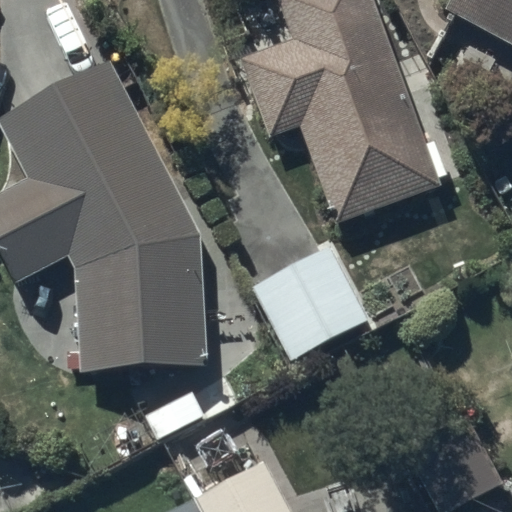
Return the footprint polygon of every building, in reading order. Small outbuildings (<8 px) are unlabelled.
[(283,0),(298,42),(239,61),(266,142),(300,130),(333,230),(441,194),(376,0),(283,0)] [(511,0),(453,0),(445,16),(511,51),(511,0)] [(110,69),(0,127),(0,128),(30,185),(0,200),(0,252),(19,289),(68,264),(75,279),(78,379),(203,371),(200,238),(110,69)] [(326,253),(251,293),(291,366),(365,326),(326,253)] [(400,451),(433,511),(455,511),(498,489),(460,419),(400,451)] [(191,509),(193,511),(286,511),(263,469),(191,509)]
